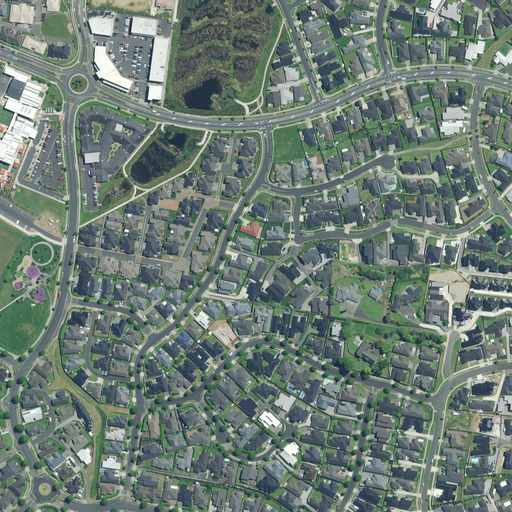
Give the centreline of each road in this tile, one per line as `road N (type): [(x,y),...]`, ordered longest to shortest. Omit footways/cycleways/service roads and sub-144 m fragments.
road 1 (residential): [(193,394),(252,342),(283,345),(373,383)]
road 2 (residential): [(299,238),(361,235),(403,221),(464,230)]
road 3 (residential): [(156,339),(206,284),(241,207)]
road 4 (residential): [(193,394),(241,457),(269,452),(291,429)]
road 5 (residential): [(498,206),(474,142),(481,76)]
road 6 (residential): [(339,511),(373,383)]
road 7 (secondary): [(264,123),(206,124),(141,109)]
road 8 (tertiary): [(67,125),(69,246)]
